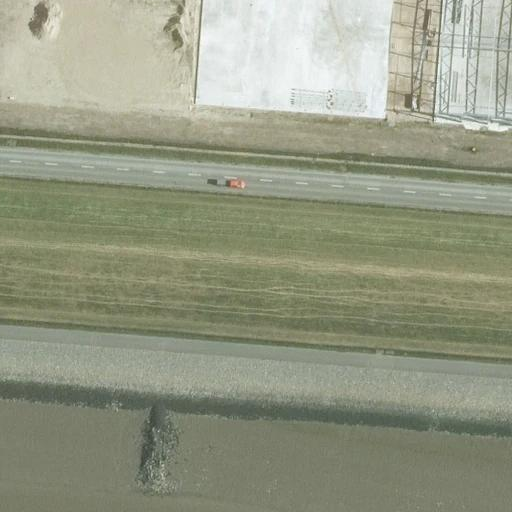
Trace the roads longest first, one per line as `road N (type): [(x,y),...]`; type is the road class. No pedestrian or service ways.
road 1 (track): [(511,378),(0,339)]
road 2 (tertiary): [(511,200),(0,163)]
